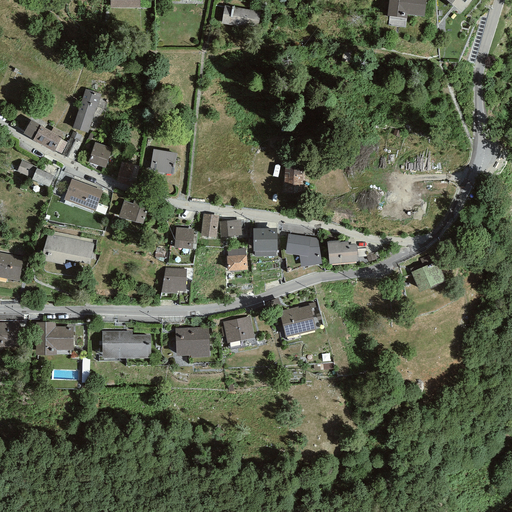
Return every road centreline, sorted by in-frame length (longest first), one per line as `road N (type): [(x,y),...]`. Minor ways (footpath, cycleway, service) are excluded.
road 1 (residential): [(426,242),(171,202),(91,175),(0,122)]
road 2 (residential): [(0,309),(206,309),(374,269),(426,242)]
road 3 (unclassified): [(468,180),(478,141),(478,66),(498,0)]
